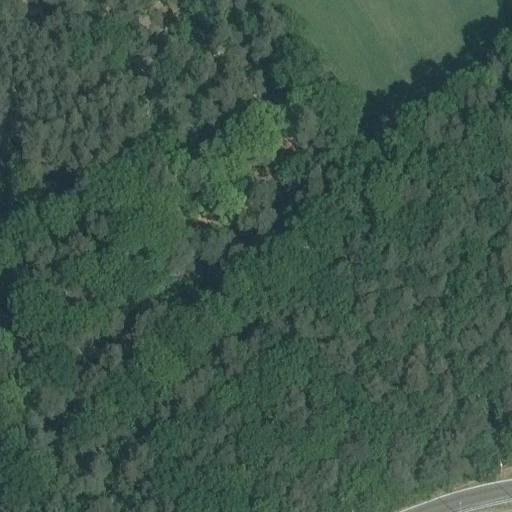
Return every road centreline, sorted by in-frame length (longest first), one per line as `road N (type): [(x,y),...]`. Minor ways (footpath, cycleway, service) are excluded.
road 1 (track): [(10,511),(405,202)]
road 2 (track): [(405,202),(511,119)]
